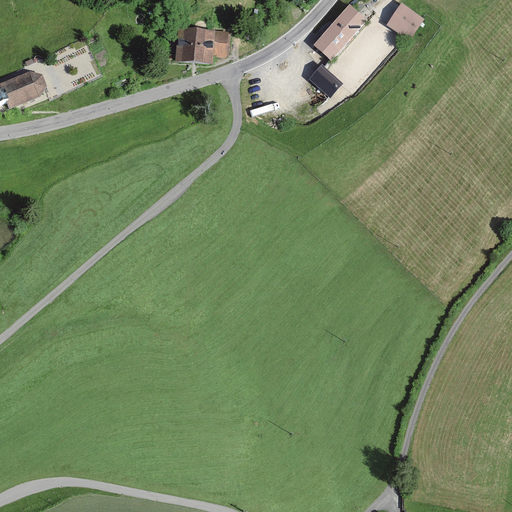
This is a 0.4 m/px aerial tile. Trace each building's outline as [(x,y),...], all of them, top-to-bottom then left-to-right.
[(401,5),(387,27),(410,43),(425,21),(401,5)] [(349,9),(315,49),(333,65),(368,24),(349,9)] [(228,36),(178,33),(176,66),(213,68),(214,60),(227,61),(228,36)] [(332,95),(346,79),(324,60),(310,76),(332,95)] [(31,75),(0,86),(0,87),(3,95),(0,95),(0,107),(8,104),(11,113),(42,101),(48,92),(43,79),(31,75)]
